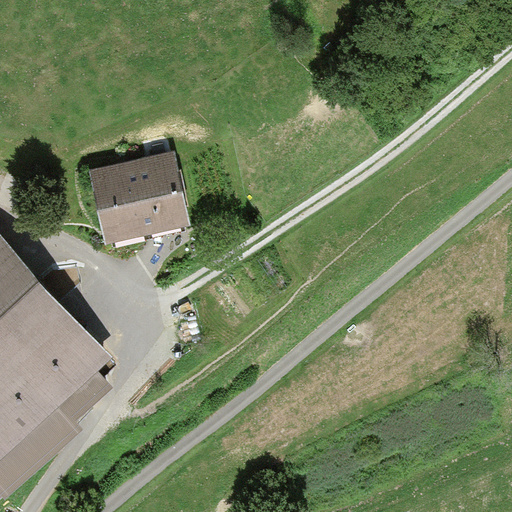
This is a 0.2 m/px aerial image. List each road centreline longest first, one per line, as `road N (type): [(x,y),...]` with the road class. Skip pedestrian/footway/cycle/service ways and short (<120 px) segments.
road 1 (track): [(511,48),(386,155),(148,304)]
road 2 (track): [(511,176),(209,424)]
road 3 (residential): [(209,424),(103,511)]
